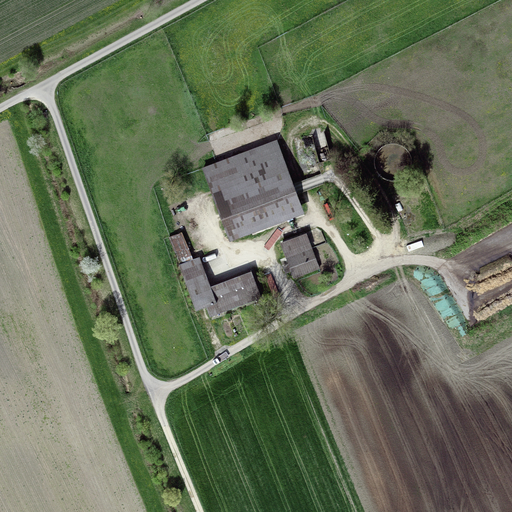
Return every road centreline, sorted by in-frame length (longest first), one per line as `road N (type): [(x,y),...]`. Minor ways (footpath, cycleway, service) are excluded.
road 1 (track): [(45,84),(200,511)]
road 2 (unclassified): [(0,108),(199,0)]
